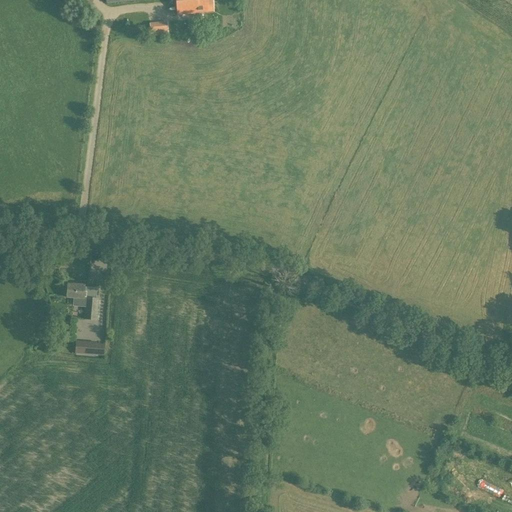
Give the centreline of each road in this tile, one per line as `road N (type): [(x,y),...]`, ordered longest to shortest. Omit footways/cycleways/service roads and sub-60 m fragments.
road 1 (tertiary): [(511,370),(281,272),(0,230)]
road 2 (track): [(260,511),(265,340),(281,272)]
